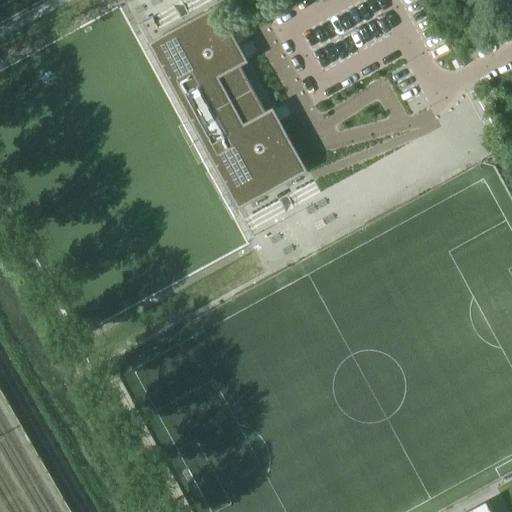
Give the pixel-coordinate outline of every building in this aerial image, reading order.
[(294,71),(388,25),(375,0),(351,0),(277,36),(294,71)] [(420,0),(396,0),(431,64),(449,54),(420,0)] [(152,17),(137,25),(152,51),(160,46),(252,216),(306,186),(266,111),(242,66),(215,16),(208,3),(159,29),(152,17)] [(315,105),(357,84),(351,71),(309,93),(315,105)] [(328,127),(355,186),(450,143),(424,85),(328,127)] [(492,511),(487,501),(466,511),(492,511)]
